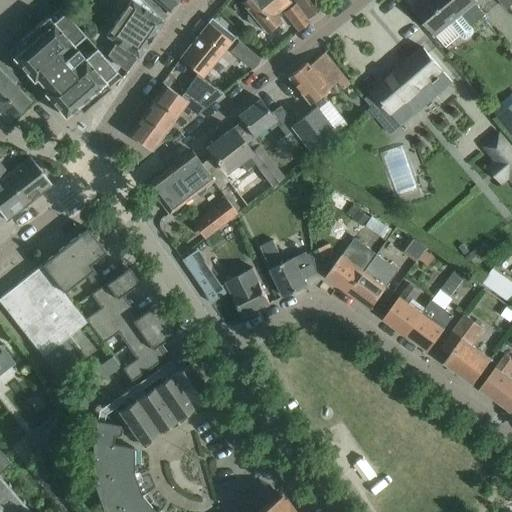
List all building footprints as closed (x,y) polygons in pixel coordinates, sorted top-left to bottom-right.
[(129,0),(105,35),(114,43),(107,53),(111,56),(126,69),(126,68),(136,55),(137,57),(163,20),(161,19),(165,13),(151,0),(129,0)] [(155,0),(167,10),(175,0),(155,0)] [(242,0),(241,1),(249,11),(247,13),(247,17),(253,25),(258,25),(260,23),(267,32),(280,20),(278,17),(281,14),(278,10),(289,1),(288,0),(242,0)] [(298,0),(309,15),(320,7),(315,0),(298,0)] [(435,34),(450,22),(463,37),(467,37),(473,32),(474,28),(472,25),(485,14),(475,1),(476,0),(423,0),(413,8),(435,34)] [(308,22),(305,17),(295,2),(284,10),(298,29),(308,22)] [(116,71),(64,11),(53,21),(47,15),(19,40),(24,46),(12,56),(33,80),(36,77),(47,90),(44,92),(55,105),(58,103),(56,101),(65,93),(81,112),(110,87),(105,81),(116,71)] [(211,17),(179,57),(202,76),(231,40),(234,36),(211,17)] [(230,50),(242,59),(251,66),(258,57),(238,40),(230,50)] [(373,91),(385,105),(401,124),(452,80),(424,47),(373,91)] [(306,61),(287,77),(309,104),(337,81),(342,87),(349,82),(324,51),(309,64),(306,61)] [(30,100),(0,68),(0,113),(8,122),(30,100)] [(164,83),(163,84),(129,132),(152,148),(171,122),(179,128),(221,92),(197,73),(181,96),(164,83)] [(274,120),(286,135),(275,143),(283,154),(301,140),(289,125),(293,122),(280,105),(270,112),(260,98),(237,115),(254,136),(274,120)] [(511,102),(497,115),(511,133),(511,102)] [(315,105),(293,122),(289,125),(301,140),(312,153),(337,133),(328,120),(315,105)] [(232,126),(206,146),(226,171),(238,161),(245,170),(253,163),(270,185),(284,174),(258,142),(241,119),(232,126)] [(511,144),(500,130),(482,145),(494,160),(509,179),(511,182),(511,144)] [(146,184),(167,212),(168,213),(195,193),(197,196),(206,189),(205,189),(207,187),(205,185),(213,179),(201,163),(192,150),(146,184)] [(0,162),(0,178),(12,194),(21,187),(31,200),(52,184),(30,156),(8,172),(0,162)] [(210,156),(201,163),(213,179),(219,187),(228,180),(210,156)] [(0,211),(4,217),(6,219),(31,200),(21,187),(12,194),(0,178),(0,211)] [(237,213),(224,196),(192,221),(204,238),(206,236),(220,226),(237,213)] [(353,217),(362,224),(363,222),(365,223),(370,215),(360,208),(353,217)] [(60,248),(41,263),(64,292),(86,274),(92,281),(99,275),(89,263),(105,251),(86,227),(60,248)] [(220,227),(206,236),(216,249),(230,238),(220,227)] [(327,275),(349,291),(364,270),(377,253),(355,237),(327,275)] [(412,237),(402,251),(415,261),(419,257),(426,247),(412,237)] [(273,239),(260,245),(264,254),(276,278),(285,296),(308,284),(305,277),(316,272),(307,254),(297,259),(295,255),(283,261),(277,248),(273,239)] [(419,257),(429,264),(435,255),(426,247),(424,250),(419,257)] [(196,248),(181,259),(211,303),(226,292),(225,291),(227,290),(229,289),(230,289),(231,290),(243,316),(270,303),(255,271),(252,267),(226,280),(227,282),(225,283),(223,284),(221,285),(196,248)] [(318,248),(307,254),(316,272),(327,266),(318,248)] [(371,307),(399,270),(377,253),(364,270),(349,291),(371,307)] [(0,301),(42,355),(69,335),(87,321),(83,316),(76,308),(64,292),(41,263),(40,264),(40,265),(16,284),(19,287),(12,292),(10,289),(0,296),(0,301)] [(138,280),(127,264),(90,290),(93,295),(100,304),(83,316),(87,321),(92,327),(128,302),(120,292),(138,280)] [(482,281),(487,284),(503,295),(511,283),(511,278),(493,265),(482,281)] [(441,289),(451,296),(465,277),(455,270),(441,289)] [(384,317),(406,333),(422,312),(410,303),(419,291),(409,283),(384,317)] [(406,333),(429,350),(454,315),(432,299),(422,312),(406,333)] [(129,304),(94,329),(103,341),(118,331),(127,344),(164,318),(154,303),(137,315),(129,304)] [(445,361),(474,382),(492,358),(472,344),(484,328),(465,314),(456,327),(465,333),(445,361)] [(136,357),(122,367),(129,378),(131,380),(166,356),(165,354),(157,344),(175,332),(164,318),(127,344),(136,357)] [(42,355),(60,378),(80,363),(74,355),(80,350),(69,335),(42,355)] [(0,370),(12,361),(0,345),(0,370)] [(180,348),(170,354),(172,356),(177,363),(186,356),(190,361),(118,411),(140,444),(212,394),(191,363),(194,360),(189,352),(185,354),(180,348)] [(492,371),(480,387),(503,404),(511,391),(511,377),(510,376),(511,373),(511,358),(505,353),(492,371)] [(112,354),(83,376),(90,386),(120,365),(112,354)] [(172,356),(163,362),(168,369),(177,363),(172,356)] [(163,362),(154,368),(159,375),(168,369),(163,362)] [(136,380),(127,386),(132,393),(141,387),(136,380)] [(123,400),(132,393),(127,386),(118,392),(123,400)] [(511,391),(503,404),(511,410),(511,391)] [(156,511),(141,494),(133,472),(133,447),(112,446),(112,438),(114,438),(119,436),(121,434),(122,430),(121,427),(117,423),(95,419),(92,440),(92,479),(103,511),(156,511)] [(0,511),(30,511),(22,502),(24,500),(23,498),(20,500),(8,486),(10,484),(9,482),(6,484),(0,476),(0,471),(11,462),(0,450),(0,511)] [(294,511),(281,493),(254,511),(294,511)]
